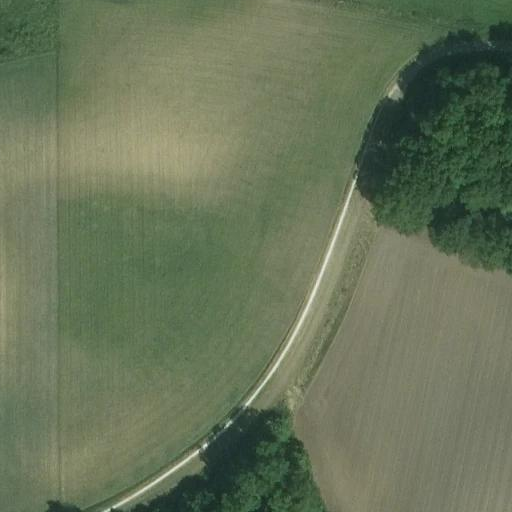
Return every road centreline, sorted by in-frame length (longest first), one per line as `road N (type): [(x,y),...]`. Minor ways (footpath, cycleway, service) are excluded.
road 1 (track): [(398,86),(342,260),(284,376),(200,468),(122,511)]
road 2 (unclassified): [(398,86),(432,53),(511,47)]
